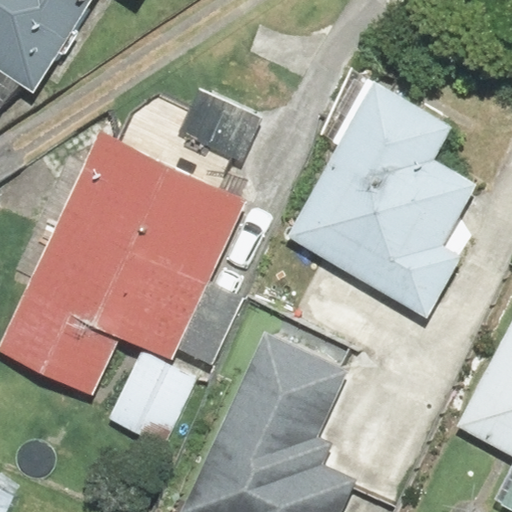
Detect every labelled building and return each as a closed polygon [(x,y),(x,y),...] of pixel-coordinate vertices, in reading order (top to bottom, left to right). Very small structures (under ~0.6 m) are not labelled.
[(0,0),(0,49),(53,81),(103,0),(0,0)] [(284,77),(235,47),(188,124),(236,154),(284,77)] [(476,118),(394,77),(308,247),(442,314),(479,243),(463,235),(493,174),(457,156),(476,118)] [(266,189),(119,121),(14,347),(114,393),(142,331),(190,354),(266,189)] [(365,364),(284,325),(209,479),(231,490),(220,511),(352,511),(370,477),(336,461),(347,439),(332,432),(365,364)] [(511,352),(475,419),(511,440),(511,491),(511,493),(511,494),(511,352)]
